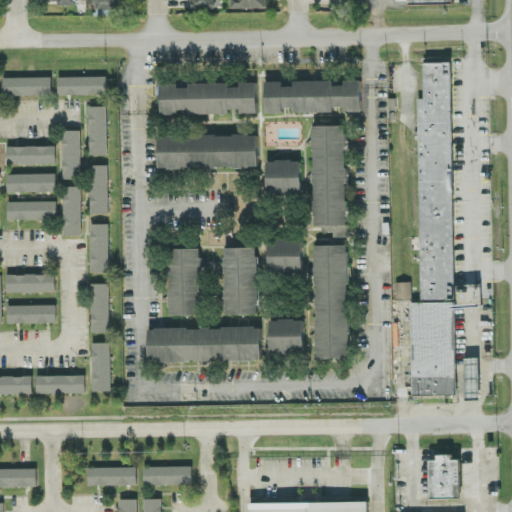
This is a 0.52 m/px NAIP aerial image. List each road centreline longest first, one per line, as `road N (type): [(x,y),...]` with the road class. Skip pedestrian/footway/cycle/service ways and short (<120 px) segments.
road 1 (residential): [(511,32),(0,43)]
road 2 (residential): [(0,432),(511,424)]
